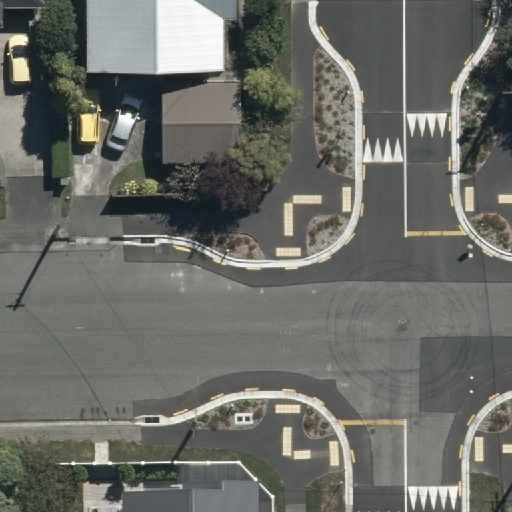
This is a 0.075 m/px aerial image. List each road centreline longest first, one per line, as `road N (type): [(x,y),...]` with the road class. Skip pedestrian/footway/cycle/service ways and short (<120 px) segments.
road 1 (residential): [(0,330),(404,321)]
road 2 (residential): [(401,0),(404,321)]
road 3 (residential): [(404,321),(405,511)]
